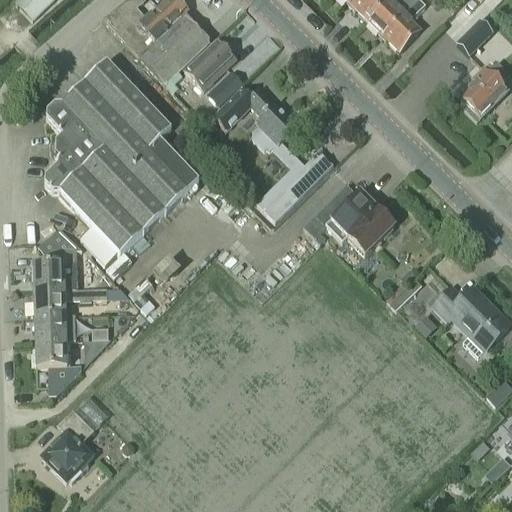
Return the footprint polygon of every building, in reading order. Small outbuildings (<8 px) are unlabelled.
[(22,0),(15,7),(31,25),(57,0),(22,0)] [(138,0),(133,0),(103,24),(139,63),(139,62),(164,89),(177,76),(209,47),(182,21),(154,48),(138,31),(145,23),(136,13),(144,5),(138,0)] [(170,0),(145,23),(138,31),(154,48),(182,21),(187,16),(171,0),(170,0)] [(362,0),(339,0),(351,11),(362,0)] [(367,27),(394,0),(362,0),(351,11),(367,27)] [(418,6),(411,0),(394,0),(367,27),(382,42),(418,6)] [(418,6),(382,42),(398,58),(419,36),(410,27),(424,12),(418,6)] [(479,25),(456,49),(469,61),(492,38),(479,25)] [(203,96),(235,66),(216,46),(184,76),(203,96)] [(61,166),(44,182),(44,189),(51,197),(59,197),(78,217),(79,218),(81,221),(159,146),(171,135),(169,133),(106,67),(61,110),(54,110),(46,117),(46,124),(61,141),(54,147),(54,160),(61,166)] [(476,127),(506,97),(499,90),(507,81),(495,69),(488,77),(484,74),(473,85),(476,89),(460,105),(466,111),(463,114),(476,127)] [(230,79),(207,101),(218,112),(240,90),(230,79)] [(251,102),(243,94),(242,93),(212,123),(225,136),(250,111),(261,123),(255,130),(257,132),(251,138),(254,141),(251,143),(264,156),(266,153),(269,156),(272,153),(294,175),(258,211),(276,229),(333,171),(318,157),(304,171),(281,149),(296,134),(258,95),(251,102)] [(92,232),(79,244),(105,271),(117,258),(119,261),(186,197),(198,186),(159,146),(81,221),(92,232)] [(315,222),(303,233),(314,244),(326,232),(341,248),(347,243),(364,261),(394,232),(389,228),(392,225),(383,215),(380,218),(376,215),(373,212),(360,199),(357,201),(347,191),(315,222)] [(81,257),(60,236),(59,235),(37,252),(43,260),(43,270),(33,271),(33,297),(63,296),(62,270),(76,269),(76,257),(81,257)] [(395,316),(401,310),(417,294),(411,289),(389,310),(395,316)] [(34,321),(64,320),(64,307),(79,306),(79,308),(91,308),(91,306),(106,305),(106,294),(63,296),(33,297),(34,321)] [(452,294),(433,313),(447,326),(451,322),(469,341),(462,348),(477,363),(484,356),(509,331),(473,295),(463,306),(452,294)] [(74,320),(64,320),(34,321),(35,347),(65,346),(75,346),(74,320)] [(107,334),(91,335),(91,346),(107,345),(107,334)] [(91,346),(84,346),(84,371),(109,345),(107,345),(91,346)] [(80,377),(80,373),(80,372),(66,372),(65,346),(35,347),(36,374),(47,373),(48,402),(56,401),(80,377)] [(511,394),(504,385),(486,402),(496,413),(511,397),(511,394)] [(65,439),(42,463),(66,487),(68,485),(71,488),(87,471),(85,469),(90,463),(78,451),(92,437),(106,423),(86,403),(72,417),(57,431),(65,439)] [(502,463),(483,481),(491,489),(510,471),(502,463)] [(505,500),(492,511),(506,511),(511,507),(505,500)]
